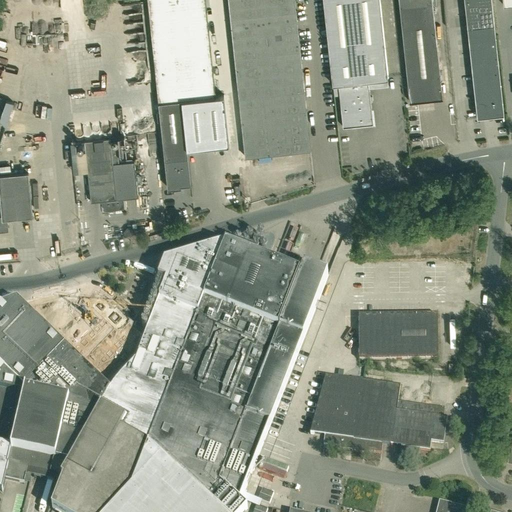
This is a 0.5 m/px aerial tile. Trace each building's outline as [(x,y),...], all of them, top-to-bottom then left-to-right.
[(215,95),(205,0),(148,0),(167,186),(176,186),(176,185),(189,183),(186,148),(228,144),(223,95),(215,95)] [(228,0),(244,157),(311,150),(296,0),(228,0)] [(370,81),(388,79),(379,0),(323,0),(333,84),(338,84),(343,127),(373,124),(369,87),(370,87),(370,81)] [(443,98),(432,0),(399,0),(410,101),(443,98)] [(499,64),(492,4),(465,7),(472,67),(499,64)] [(504,114),(499,64),(472,67),(477,117),(504,114)] [(110,148),(109,137),(83,140),(89,201),(102,200),(103,211),(123,209),(122,198),(137,196),(133,160),(118,162),(116,147),(110,148)] [(0,193),(0,228),(6,228),(6,224),(2,218),(2,214),(30,212),(31,216),(32,216),(30,172),(0,173),(0,192),(0,194),(0,193)] [(226,245),(165,264),(158,280),(166,283),(145,338),(140,336),(134,342),(85,296),(67,315),(47,327),(18,299),(0,305),(0,489),(3,492),(5,478),(24,483),(26,475),(55,482),(56,476),(62,478),(64,479),(52,510),(56,511),(110,511),(133,486),(148,445),(221,511),(244,511),(248,509),(239,501),(327,275),(304,266),(301,274),(285,268),(288,260),(277,256),(274,264),(226,245)] [(300,257),(297,256),(294,255),(289,267),(295,269),(300,257)] [(450,287),(467,287),(467,275),(450,275),(450,287)] [(359,317),(360,360),(439,359),(438,316),(359,317)] [(353,450),(363,383),(326,378),(311,435),(325,437),(324,446),(328,446),(353,450)] [(444,445),(447,420),(443,419),(445,409),(429,407),(399,403),(401,388),(387,386),(363,383),(353,450),(382,453),(382,448),(383,445),(401,447),(400,456),(418,459),(420,450),(430,451),(431,443),(444,445)] [(220,511),(149,447),(132,491),(112,511),(220,511)] [(466,511),(468,509),(466,509),(440,502),(437,511),(466,511)]
